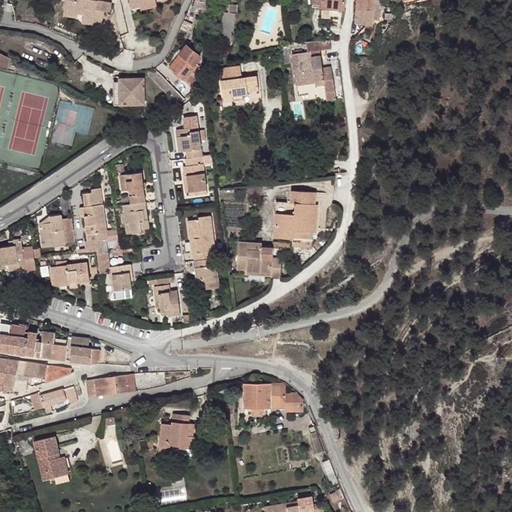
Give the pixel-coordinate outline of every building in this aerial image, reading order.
[(66,0),(65,10),(78,13),(79,10),(85,11),(84,14),(82,22),(94,24),(95,20),(102,22),(105,11),(109,12),(111,3),(94,0),(66,0)] [(138,0),(130,2),(132,9),(140,7),(138,0)] [(345,10),(345,0),(321,0),(321,7),(345,10)] [(371,28),(373,19),(374,0),(357,0),(355,22),(365,24),(365,27),(371,28)] [(230,12),(228,12),(223,11),(219,43),(226,44),(227,43),(230,12)] [(236,13),(230,12),(227,43),(233,44),(234,32),(236,13)] [(330,40),(306,42),(308,52),(311,52),(320,50),(331,48),(330,40)] [(187,78),(193,69),(197,67),(198,65),(196,63),(201,57),(187,45),(180,54),(182,56),(173,68),(185,79),(187,78)] [(0,69),(7,71),(11,58),(0,52),(0,69)] [(312,57),(311,52),(308,52),(292,55),(297,85),(315,82),(315,80),(323,79),(324,85),(325,92),(335,91),(331,67),(323,69),(321,55),(312,57)] [(238,75),(241,75),(240,65),(221,68),(223,80),(222,80),(224,101),(234,100),(233,97),(244,95),(248,94),(248,92),(259,91),(257,76),(242,78),(238,78),(238,75)] [(165,91),(175,101),(181,94),(173,86),(156,69),(144,71),(165,91)] [(199,74),(193,69),(187,78),(192,83),(199,74)] [(120,79),(120,82),(120,104),(144,104),(143,79),(120,79)] [(179,105),(185,98),(181,94),(175,101),(179,105)] [(186,151),(187,158),(191,158),(200,157),(202,156),(200,141),(205,140),(204,130),(191,131),(191,128),(180,129),(183,151),(186,151)] [(187,158),(185,159),(186,166),(184,166),(185,175),(187,175),(190,192),(196,191),(207,190),(203,163),(201,164),(200,157),(191,158),(187,158)] [(145,202),(146,202),(141,173),(124,175),(127,191),(128,190),(131,204),(145,202)] [(82,194),(84,207),(103,204),(101,188),(90,189),(90,193),(82,194)] [(292,191),(291,202),(295,203),(295,214),(276,214),(274,238),(294,239),(294,231),(306,232),(316,233),(318,204),(315,204),(316,192),(292,191)] [(127,205),(123,205),(127,234),(142,232),(142,230),(149,229),(147,220),(146,220),(145,216),(147,216),(145,202),(131,204),(127,205)] [(295,203),(291,202),(276,202),(276,214),(295,214),(295,203)] [(103,204),(84,207),(85,217),(89,241),(103,239),(108,238),(107,231),(105,219),(103,204)] [(62,215),(51,216),(51,223),(40,225),(43,248),(66,245),(62,215)] [(51,223),(51,216),(49,216),(40,223),(40,225),(51,223)] [(202,259),(216,257),(210,216),(199,217),(199,219),(188,221),(189,232),(190,239),(195,239),(197,253),(193,253),(194,260),(202,259)] [(117,229),(107,231),(108,238),(108,240),(119,239),(117,229)] [(305,240),(306,232),(294,231),(294,239),(305,240)] [(10,247),(0,248),(0,259),(1,265),(8,264),(9,271),(17,269),(18,272),(36,269),(34,246),(23,248),(22,241),(22,239),(14,240),(14,243),(14,246),(10,247)] [(103,239),(89,241),(86,242),(87,248),(98,247),(103,241),(103,239)] [(87,248),(77,250),(77,253),(97,251),(97,253),(105,252),(103,241),(98,247),(87,248)] [(273,258),(274,248),(262,247),(262,243),(248,242),(239,242),(239,251),(237,269),(247,269),(247,272),(272,273),(271,286),(280,286),(282,258),(273,258)] [(123,265),(117,266),(110,267),(108,252),(105,252),(97,253),(100,273),(110,272),(111,283),(114,283),(116,291),(122,290),(132,289),(130,281),(130,273),(132,273),(131,264),(123,265)] [(220,287),(216,257),(202,259),(194,260),(195,268),(201,267),(202,279),(198,279),(200,290),(220,287)] [(56,266),(55,266),(56,274),(54,274),(56,287),(70,285),(70,283),(90,280),(87,262),(67,264),(56,266)] [(42,266),(43,275),(50,274),(50,265),(42,266)] [(246,284),(271,286),(272,273),(247,272),(246,284)] [(169,284),(158,285),(154,286),(155,295),(159,295),(161,308),(161,313),(170,312),(173,312),(174,315),(181,315),(177,290),(170,291),(169,284)] [(11,335),(0,333),(0,336),(0,350),(23,354),(35,355),(35,350),(41,351),(43,341),(40,340),(40,338),(37,337),(37,332),(30,331),(29,336),(25,336),(27,324),(23,324),(22,326),(13,325),(11,335)] [(44,331),(43,341),(41,351),(41,356),(67,360),(68,345),(55,343),(56,333),(44,331)] [(97,364),(97,363),(97,360),(99,360),(100,349),(89,348),(89,338),(73,337),(72,360),(77,361),(97,364)] [(19,360),(8,358),(6,376),(4,390),(14,390),(19,360)] [(26,361),(19,360),(14,390),(27,390),(29,375),(29,373),(24,369),(26,361)] [(32,362),(26,361),(24,369),(29,373),(29,375),(46,377),(45,383),(70,374),(71,368),(67,368),(32,362)] [(87,381),(89,397),(94,396),(129,392),(136,390),(134,373),(118,375),(87,380),(87,381)] [(134,373),(136,390),(144,389),(143,383),(141,373),(134,373)] [(297,392),(286,392),(286,385),(285,383),(262,383),(262,379),(252,379),(252,383),(245,383),(245,408),(253,408),(263,408),(273,408),(286,408),(286,411),(304,411),(303,399),(300,395),(297,392)] [(62,389),(41,395),(44,406),(50,404),(70,398),(71,403),(78,401),(77,396),(77,395),(74,386),(62,389)] [(50,404),(44,406),(47,413),(53,411),(50,404)] [(188,435),(189,423),(190,415),(173,413),(172,424),(163,423),(160,452),(170,454),(171,447),(192,449),(193,436),(188,435)] [(0,439),(13,436),(13,435),(10,427),(0,430),(0,439)] [(317,432),(311,434),(318,453),(324,451),(317,432)] [(57,454),(60,453),(55,436),(35,441),(44,480),(55,477),(57,484),(70,480),(68,474),(66,475),(61,457),(59,458),(57,454)] [(338,483),(329,460),(323,462),(331,480),(333,480),(334,484),(338,483)] [(334,501),(345,497),(343,493),(341,489),(336,491),(336,492),(331,494),(334,501)] [(315,510),(313,496),(298,498),(299,501),(265,507),(265,511),(301,511),(301,508),(305,507),(306,511),(315,510)]
